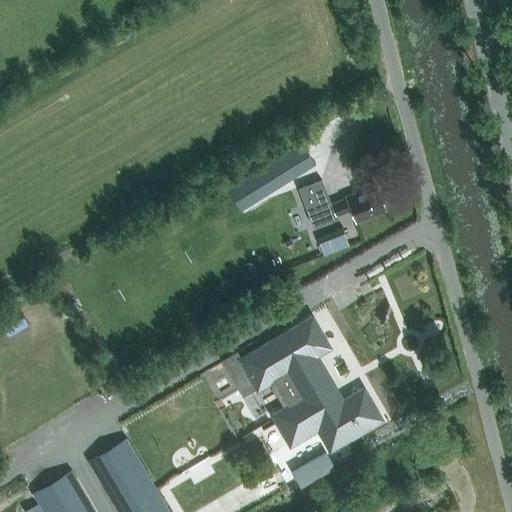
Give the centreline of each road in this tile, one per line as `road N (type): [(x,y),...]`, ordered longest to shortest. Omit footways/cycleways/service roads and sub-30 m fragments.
road 1 (unclassified): [(376,0),(511,510)]
road 2 (tertiary): [(511,159),(472,0)]
